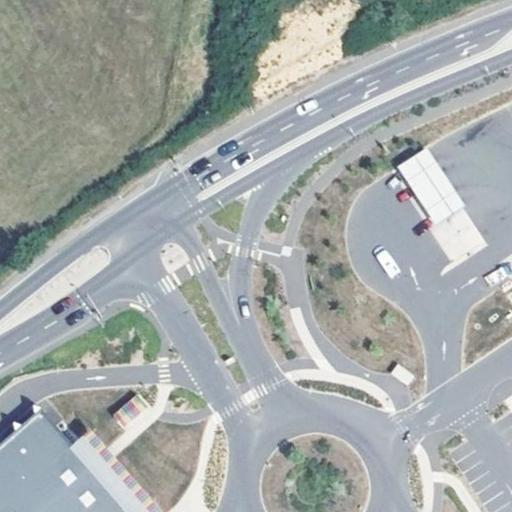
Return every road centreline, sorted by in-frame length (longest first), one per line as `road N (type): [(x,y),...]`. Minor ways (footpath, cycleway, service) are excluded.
road 1 (secondary): [(0,347),(244,187),(364,122),(511,57)]
road 2 (secondary): [(511,28),(381,80),(201,173),(27,287),(0,314)]
road 3 (track): [(350,0),(323,25),(305,116)]
